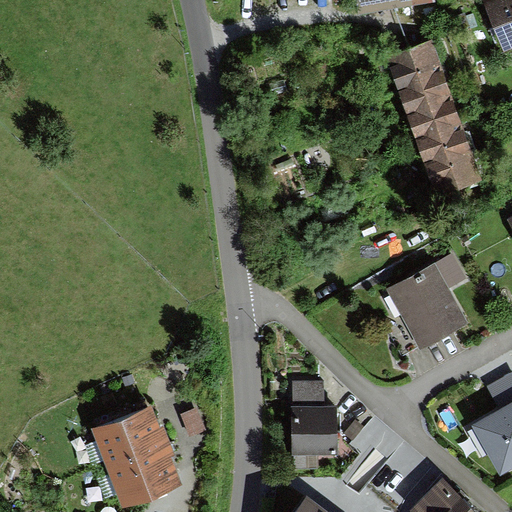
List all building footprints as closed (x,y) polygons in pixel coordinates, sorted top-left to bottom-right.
[(358,0),(360,9),(411,0),(358,0)] [(511,0),(485,0),(505,47),(511,44),(511,0)] [(432,33),(387,49),(436,187),(458,179),(481,171),(465,125),(432,33)] [(453,292),(433,258),(386,285),(420,344),(468,317),(453,292)] [(323,377),(291,378),(293,420),(294,465),(319,465),(319,449),(338,448),(337,399),(324,400),(323,377)] [(511,394),(471,417),(500,468),(511,461),(511,394)] [(160,420),(152,398),(93,421),(123,499),(182,477),(172,451),(176,450),(164,419),(160,420)] [(197,404),(181,410),(190,434),(206,427),(197,404)] [(484,511),(444,470),(410,503),(418,511),(484,511)] [(338,511),(306,488),(287,511),(338,511)]
